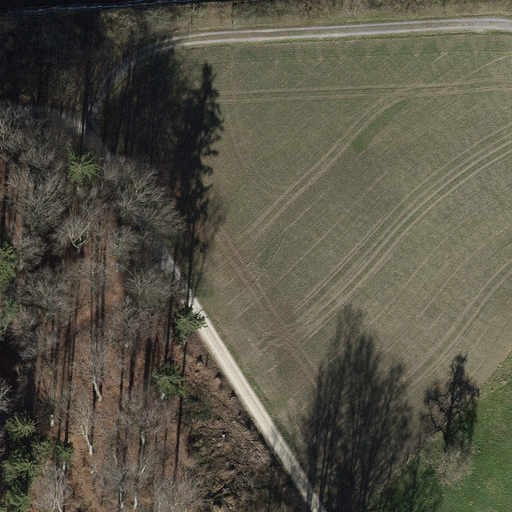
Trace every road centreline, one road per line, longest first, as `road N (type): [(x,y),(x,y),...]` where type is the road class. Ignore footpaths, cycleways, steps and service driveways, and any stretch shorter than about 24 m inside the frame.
road 1 (track): [(0,111),(74,119),(120,173),(166,266),(320,511)]
road 2 (track): [(74,119),(111,70),(166,41),(511,21)]
road 3 (track): [(6,511),(10,453),(31,381),(80,327),(166,266)]
